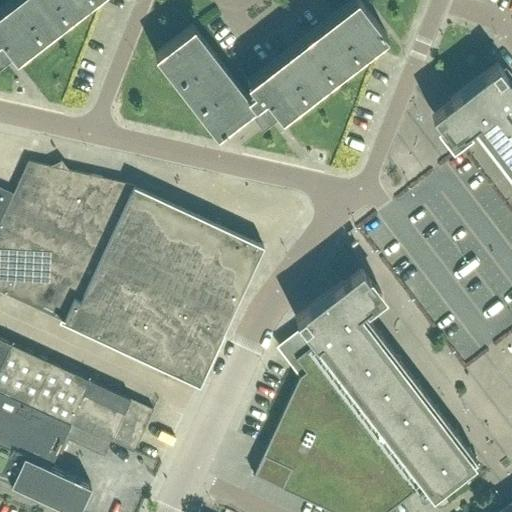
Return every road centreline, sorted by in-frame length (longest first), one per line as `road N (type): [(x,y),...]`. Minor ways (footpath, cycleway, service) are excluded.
road 1 (unclassified): [(168,511),(260,313),(359,188)]
road 2 (residential): [(359,188),(92,131)]
road 3 (residential): [(359,188),(439,2)]
road 4 (residential): [(92,131),(146,0)]
